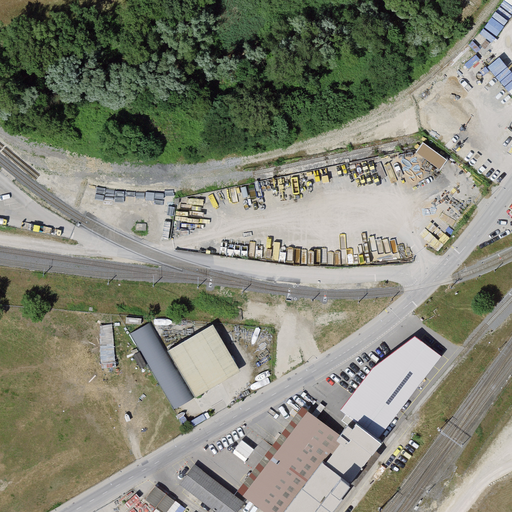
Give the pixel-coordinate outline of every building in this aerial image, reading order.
[(511,91),(511,70),(505,58),(493,64),(509,93),(511,91)] [(417,150),(440,167),(447,157),(424,140),(417,150)] [(101,357),(114,357),(114,323),(101,323),(101,357)] [(214,325),(169,351),(195,396),(240,371),(214,325)] [(442,357),(416,339),(375,369),(342,412),(355,423),(378,439),(442,357)] [(308,412),(243,496),(264,511),(329,511),(382,442),(378,439),(355,423),(352,427),(347,424),(340,436),(308,412)] [(243,438),(233,450),(245,459),(255,447),(243,438)] [(194,466),(181,484),(218,511),(236,511),(244,503),(194,466)] [(168,511),(181,511),(187,504),(154,484),(145,498),(168,511)]
